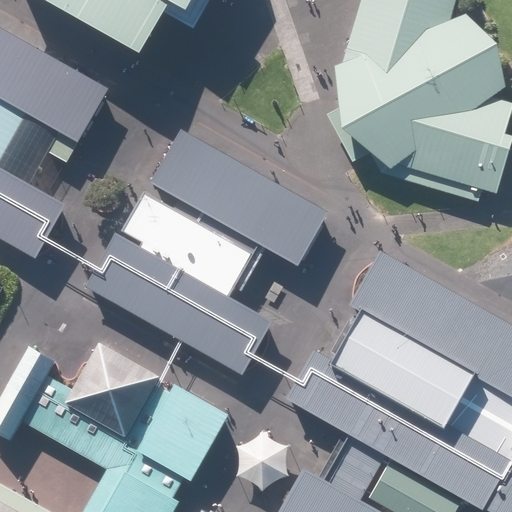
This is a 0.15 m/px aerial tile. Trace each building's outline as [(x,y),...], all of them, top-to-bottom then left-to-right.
[(17,0),(137,66),(167,13),(183,22),(195,0),(17,0)] [(359,0),(341,64),(332,70),(335,114),(326,116),(351,163),(365,155),(371,159),(381,175),(475,203),(479,204),(482,193),(494,195),(495,192),(509,139),(501,138),(510,106),(495,100),(502,93),(492,48),(462,15),(449,22),(455,0),(359,0)] [(0,246),(37,268),(72,207),(0,166),(26,120),(77,149),(109,93),(0,31),(0,246)] [(113,235),(84,288),(238,377),(270,322),(227,298),(256,246),(297,268),(326,214),(179,132),(150,185),(176,200),(172,209),(142,193),(121,232),(141,245),(139,249),(113,235)] [(377,511),(358,501),(383,457),(482,511),(511,511),(511,331),(377,256),(350,304),(359,313),(331,363),(313,353),(286,401),(351,437),(325,483),(300,469),(275,511),(377,511)] [(189,482),(225,417),(172,388),(168,395),(154,387),(159,378),(96,344),(64,402),(44,390),(60,361),(26,342),(0,388),(0,440),(11,446),(22,426),(103,470),(79,511),(170,511),(175,504),(168,500),(181,478),(189,482)] [(277,445),(260,432),(256,437),(250,442),(242,446),(234,447),(236,454),(237,462),(235,471),(235,477),(243,480),(252,484),(260,493),(273,482),(287,477),(284,467),(284,457),(286,447),(277,445)]
